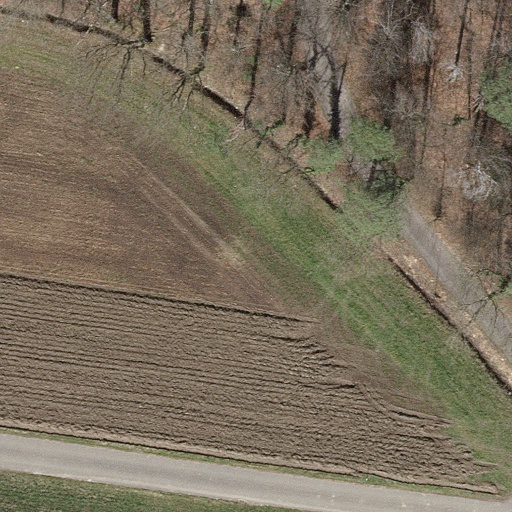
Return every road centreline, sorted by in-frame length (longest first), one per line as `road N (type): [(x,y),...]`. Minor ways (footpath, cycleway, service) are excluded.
road 1 (track): [(0,448),(459,511)]
road 2 (track): [(511,343),(423,239),(353,138),(323,64),(312,0)]
